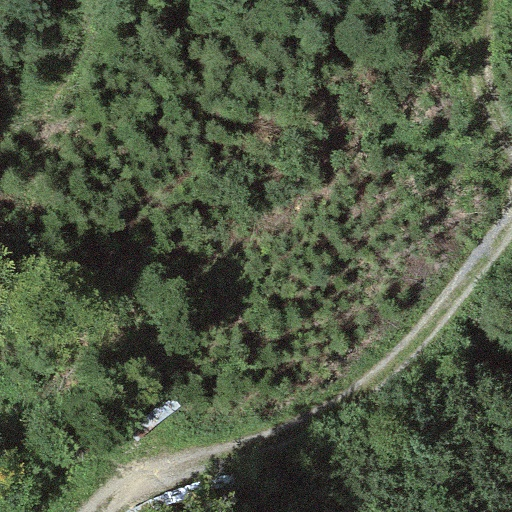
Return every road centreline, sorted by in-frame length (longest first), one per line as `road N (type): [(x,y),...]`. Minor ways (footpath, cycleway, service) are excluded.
road 1 (track): [(511,217),(374,386),(236,457),(126,484),(105,511)]
road 2 (track): [(480,0),(476,63),(493,116),(511,135)]
